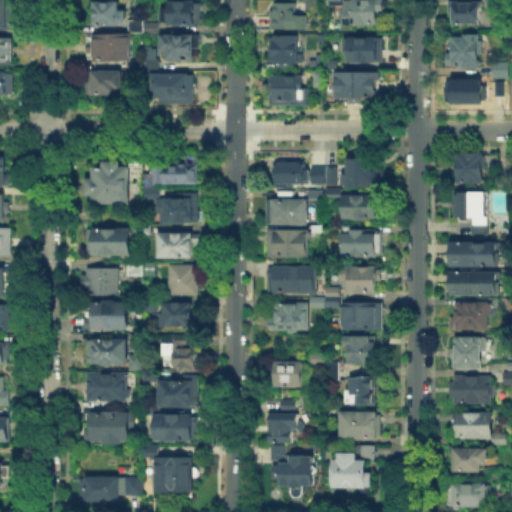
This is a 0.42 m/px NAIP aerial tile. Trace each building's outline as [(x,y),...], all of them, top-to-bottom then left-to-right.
[(12,17),(12,32),(0,32),(0,0),(12,1),(12,17)] [(329,9),(329,0),(344,0),(344,1),(382,1),(382,25),(345,25),(345,9),(329,9)] [(447,0),(479,0),(479,22),(451,22),(451,11),(447,11),(447,0)] [(201,2),(201,27),(171,27),(171,22),(162,22),(162,10),(171,10),(171,2),(201,2)] [(123,3),(123,15),(127,15),(127,26),(97,26),(97,3),(123,3)] [(298,6),(298,17),(309,17),(309,29),(274,29),(274,6),(298,6)] [(132,33),(132,23),(143,23),(143,34),(132,33)] [(145,33),(145,25),(158,25),(158,33),(145,33)] [(444,50),(451,50),(450,34),(462,34),(462,32),(478,31),(478,37),(481,37),(481,52),(476,52),(476,66),(461,66),(461,63),(444,63),(444,50)] [(272,64),(272,37),(302,37),(302,64),(272,64)] [(197,52),(197,62),(169,62),(169,52),(162,52),(162,38),(197,39),(197,52)] [(94,60),(94,39),(131,39),(131,60),(94,60)] [(0,63),(0,40),(16,41),(15,63),(0,63)] [(385,40),(385,63),(352,63),(352,40),(385,40)] [(157,45),(157,56),(160,56),(160,66),(146,66),(146,56),(147,56),(147,45),(157,45)] [(491,76),(491,59),(507,59),(507,76),(491,76)] [(130,70),(131,61),(143,61),(143,70),(130,70)] [(355,71),(355,78),(383,78),(383,98),(336,98),(336,71),(355,71)] [(90,94),(90,72),(122,72),(122,94),(90,94)] [(317,85),(317,73),(326,73),(326,85),(317,85)] [(0,74),(13,74),(13,95),(0,95),(0,74)] [(273,100),(274,76),(309,76),(309,100),(273,100)] [(453,80),(458,79),(458,77),(461,77),(461,79),(478,79),(478,83),(481,83),(481,99),(453,99),(453,80)] [(156,78),(197,78),(197,104),(155,104),(156,78)] [(494,80),(503,80),(503,95),(494,95),(494,80)] [(481,150),(481,153),(484,153),(484,166),(481,166),(481,180),(455,181),(455,150),(481,150)] [(130,168),(130,154),(145,154),(145,168),(130,168)] [(0,155),(5,155),(5,172),(8,172),(8,183),(5,183),(5,184),(0,184),(0,155)] [(279,160),(275,160),(275,155),(307,155),(307,186),(279,186),(279,160)] [(348,187),(349,160),(378,161),(378,187),(348,187)] [(161,181),(161,161),(197,161),(197,182),(161,181)] [(130,168),(130,211),(103,211),(103,205),(96,205),(96,198),(91,198),(91,177),(97,177),(97,167),(130,168)] [(146,183),(146,171),(154,171),(154,183),(146,183)] [(309,175),(310,175),(310,176),(321,176),(321,175),(323,175),(323,187),(309,187),(309,175)] [(469,215),(452,215),(452,190),(486,189),(487,232),(469,232),(469,215)] [(345,190),(345,195),(376,195),(376,217),(345,217),(345,198),(332,197),(332,190),(345,190)] [(312,204),(312,193),(326,193),(326,205),(312,204)] [(162,223),(162,195),(200,195),(199,223),(162,223)] [(267,224),(267,201),(310,201),(309,224),(267,224)] [(314,230),(314,222),(327,222),(327,230),(314,230)] [(0,225),(11,225),(11,253),(0,253),(0,225)] [(355,228),(355,231),(384,232),(384,257),(346,256),(347,228),(355,228)] [(93,254),(93,231),(132,231),(132,255),(93,254)] [(269,257),(269,231),(309,231),(309,257),(269,257)] [(197,235),(197,232),(207,232),(207,245),(195,245),(195,259),(162,259),(162,235),(197,235)] [(454,266),(454,244),(502,244),(502,267),(454,266)] [(0,293),(0,263),(10,263),(10,272),(13,272),(13,285),(10,285),(10,293),(0,293)] [(133,275),(133,265),(144,265),(144,275),(133,275)] [(197,267),(197,273),(204,273),(204,297),(172,297),(172,267),(197,267)] [(271,291),(271,268),(319,268),(319,292),(271,291)] [(345,280),(341,280),(341,270),(378,270),(378,293),(344,292),(345,280)] [(91,299),(91,271),(123,271),(123,299),(91,299)] [(500,274),(500,295),(455,295),(455,274),(500,274)] [(329,296),(329,287),(339,287),(339,296),(329,296)] [(160,299),(160,312),(147,312),(147,299),(160,299)] [(315,309),(315,300),(339,300),(339,309),(315,309)] [(0,302),(9,302),(9,328),(0,328),(0,302)] [(96,334),(96,302),(130,303),(130,334),(96,334)] [(166,305),(194,306),(194,326),(166,326),(166,305)] [(492,305),(492,330),(455,330),(455,305),(492,305)] [(346,306),(386,306),(386,332),(345,331),(346,306)] [(274,329),(274,307),(310,308),(310,330),(274,329)] [(165,360),(165,346),(174,346),(174,337),(186,337),(186,348),(199,348),(199,367),(180,367),(180,360),(165,360)] [(352,347),(344,347),(344,339),(377,340),(377,368),(352,368),(352,347)] [(0,340),(10,340),(10,362),(0,362),(0,340)] [(455,340),(486,340),(486,369),(455,369),(455,340)] [(88,367),(88,341),(130,341),(130,367),(88,367)] [(312,362),(312,352),(324,352),(324,362),(312,362)] [(269,384),(269,362),(305,362),(304,385),(269,384)] [(329,379),(329,365),(341,365),(341,379),(329,379)] [(511,383),(511,370),(502,371),(502,383),(511,383)] [(0,374),(4,374),(4,387),(9,387),(9,403),(0,403),(0,374)] [(131,374),(131,402),(91,402),(91,374),(131,374)] [(159,374),(159,382),(148,382),(148,374),(159,374)] [(493,378),(492,406),(454,406),(454,377),(493,378)] [(188,383),(188,378),(202,378),(202,407),(164,407),(164,382),(188,383)] [(375,380),(375,405),(352,404),(352,380),(375,380)] [(282,408),(282,400),(298,400),(298,408),(282,408)] [(455,410),(490,410),(490,437),(455,437),(455,422),(451,422),(451,411),(455,411),(455,410)] [(344,413),(380,413),(380,440),(344,440),(344,413)] [(0,414),(8,414),(9,440),(0,440),(0,414)] [(95,415),(136,415),(136,443),(94,443),(95,415)] [(294,444),(273,443),(274,415),(302,415),(302,430),(294,430),(294,444)] [(201,418),(201,441),(161,441),(161,418),(201,418)] [(491,442),(491,431),(505,431),(505,442),(491,442)] [(480,470),(452,470),(452,446),(481,445),(481,447),(486,447),(486,462),(480,462),(480,470)] [(274,458),(274,448),(286,448),(286,458),(274,458)] [(363,458),(363,448),(376,448),(376,458),(363,458)] [(314,487),(284,487),(284,463),(296,464),(296,457),(314,457),(314,487)] [(360,457),(360,464),(368,464),(367,489),(337,488),(337,457),(360,457)] [(163,491),(163,459),(194,459),(194,491),(163,491)] [(3,463),(8,463),(9,488),(0,488),(0,460),(3,460),(3,463)] [(482,477),(482,465),(500,465),(500,477),(482,477)] [(81,502),(81,477),(124,477),(124,503),(81,502)] [(448,486),(493,486),(493,509),(448,509),(448,486)]
